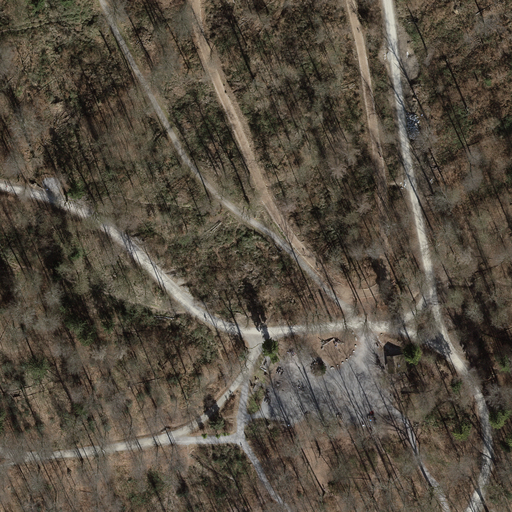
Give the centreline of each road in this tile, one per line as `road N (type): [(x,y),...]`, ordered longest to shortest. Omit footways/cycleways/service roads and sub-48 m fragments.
road 1 (track): [(103,0),(134,69),(210,191),(285,248),(363,326)]
road 2 (track): [(386,0),(416,218),(445,349)]
road 3 (track): [(269,331),(246,373),(171,438),(22,457),(0,451)]
road 4 (track): [(0,183),(84,209),(199,315),(269,331)]
road 5 (track): [(448,511),(407,418),(360,379),(371,326)]
road 6 (track): [(445,349),(473,380),(486,420),(487,466),(470,511)]
road 7 (track): [(292,511),(240,439),(246,373)]
